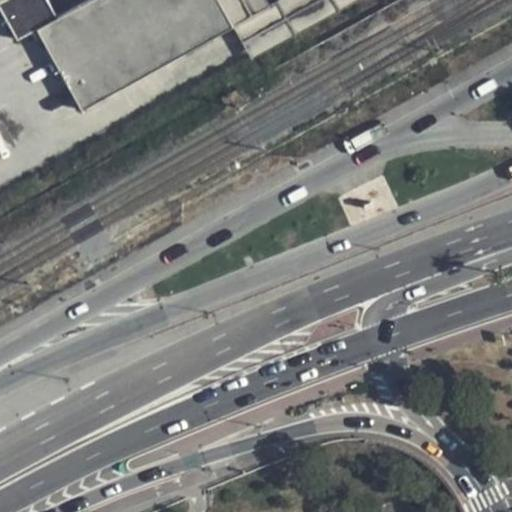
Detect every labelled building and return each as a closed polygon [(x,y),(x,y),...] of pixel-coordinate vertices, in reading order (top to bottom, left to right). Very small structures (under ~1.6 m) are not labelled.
[(48,3),(46,0),(12,0),(0,7),(0,10),(7,23),(48,3)] [(229,20),(218,0),(75,0),(53,12),(48,3),(7,23),(10,29),(31,17),(34,22),(78,103),(229,20)] [(218,0),(229,20),(265,0),(218,0)] [(284,31),(341,0),(268,0),(284,31)] [(31,17),(10,29),(13,34),(34,22),(31,17)]
